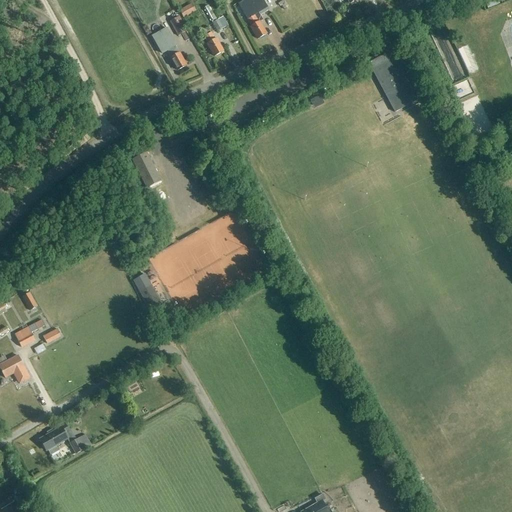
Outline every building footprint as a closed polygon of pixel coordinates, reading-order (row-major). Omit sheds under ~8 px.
[(258,22),(259,22),(262,20),(259,15),(267,11),(263,1),(264,0),(245,0),(239,4),(247,19),(254,15),(258,22)] [(191,4),(179,10),(183,18),(195,11),(191,4)] [(211,21),(215,18),(211,10),(206,13),(211,21)] [(254,15),(247,19),(251,26),(250,26),(257,39),(266,35),(259,22),(258,22),(254,15)] [(186,31),(179,17),(170,22),(178,36),(186,31)] [(217,32),(227,26),(223,17),(212,23),(217,32)] [(156,33),(164,49),(175,43),(167,27),(156,33)] [(214,56),(222,52),(215,39),(211,32),(204,36),(207,43),(214,56)] [(460,47),(470,71),(478,68),(468,44),(460,47)] [(177,71),(185,66),(179,53),(178,54),(174,47),(167,51),(171,58),(170,58),(177,71)] [(368,63),(371,69),(394,112),(417,100),(399,67),(394,70),(385,54),(368,63)] [(146,153),(131,160),(146,189),(160,182),(146,153)] [(467,174),(477,170),(473,164),(465,168),(467,174)] [(145,275),(133,281),(151,312),(162,306),(145,275)] [(29,311),(36,307),(29,294),(21,297),(29,311)] [(17,340),(20,347),(34,340),(31,333),(43,327),(40,320),(14,334),(17,340)] [(0,336),(0,337),(9,332),(6,327),(0,331),(0,336)] [(57,330),(43,337),(47,344),(61,337),(57,330)] [(22,383),(30,379),(24,368),(18,355),(0,364),(0,369),(5,378),(13,374),(18,382),(21,381),(22,383)] [(60,427),(39,439),(46,451),(47,450),(50,454),(59,450),(56,445),(67,439),(70,443),(76,440),(69,426),(62,430),(60,427)] [(70,443),(69,444),(75,455),(83,449),(77,439),(76,440),(70,443)] [(317,504),(302,511),(321,511),(326,510),(322,502),(317,504)] [(1,510),(2,511),(25,511),(24,510),(20,511),(17,511),(14,503),(6,507),(1,510)]
